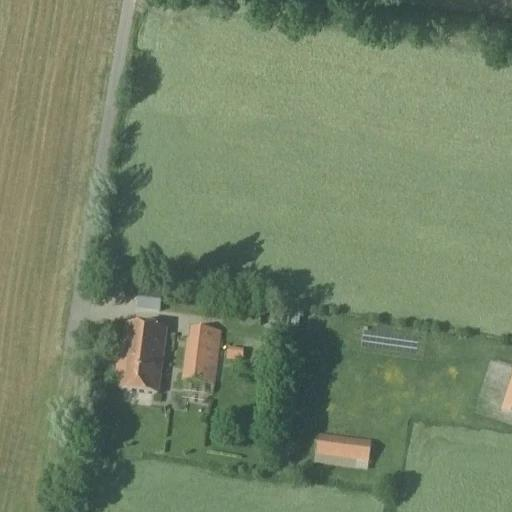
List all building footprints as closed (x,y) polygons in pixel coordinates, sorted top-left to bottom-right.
[(511,0),(427,0),(511,12),(511,0)] [(299,330),(300,311),(292,310),(291,330),(299,330)] [(158,396),(166,331),(126,326),(121,363),(117,363),(115,380),(119,381),(118,391),(158,396)] [(188,342),(183,380),(213,384),(220,335),(191,331),(190,342),(188,342)] [(511,415),(511,380),(501,412),(511,415)] [(369,463),(372,443),(318,436),(315,456),(369,463)]
